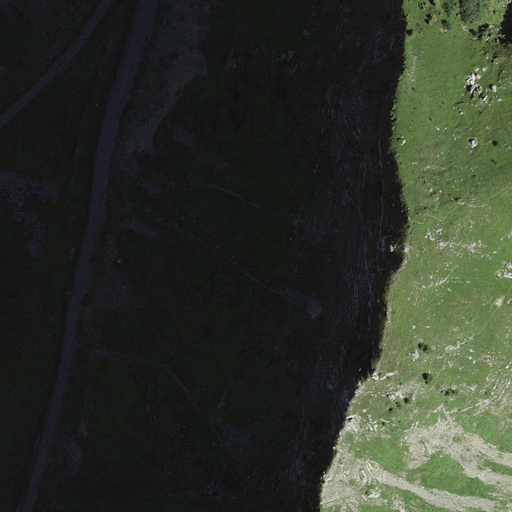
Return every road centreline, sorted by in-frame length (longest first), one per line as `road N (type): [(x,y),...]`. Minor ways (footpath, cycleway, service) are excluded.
road 1 (track): [(17,511),(53,383),(99,139),(142,0)]
road 2 (track): [(103,0),(64,57),(0,118)]
